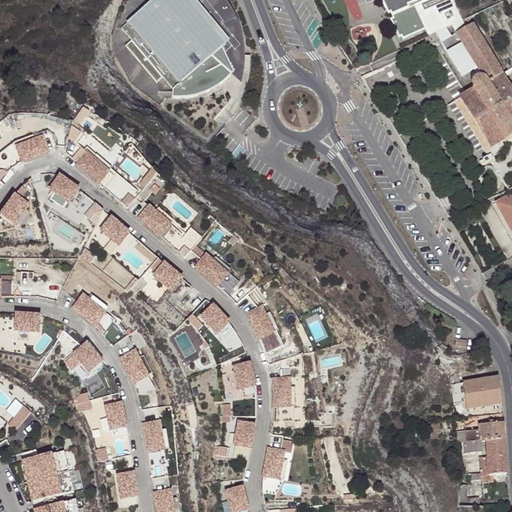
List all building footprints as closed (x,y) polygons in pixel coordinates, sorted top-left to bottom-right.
[(233,76),(249,89),(251,56),(247,55),(247,49),(238,16),(233,7),(227,0),(155,0),(122,28),(175,89),(172,98),(183,98),(193,96),(201,94),(210,91),(220,87),(233,76)] [(426,29),(429,36),(451,26),(462,21),(452,0),(382,0),(388,14),(390,13),(394,20),(392,21),(399,38),(402,37),(403,40),(426,29)] [(462,21),(451,26),(468,54),(483,78),(481,77),(478,78),(476,79),(476,80),(474,81),(474,83),(473,85),(474,87),(474,89),(465,94),(459,98),(465,107),(471,117),(474,122),(477,126),(483,136),(488,145),(483,149),(486,153),(506,140),(507,141),(511,138),(511,87),(498,65),(473,24),(466,28),(462,21)] [(437,61),(443,58),(436,47),(427,53),(431,60),(437,61)] [(453,87),(459,84),(451,71),(443,58),(437,61),(432,65),(447,90),(453,87)] [(244,102),(249,89),(233,76),(220,87),(241,107),(244,102)] [(459,98),(465,94),(459,84),(453,87),(451,93),(456,100),(459,98)] [(465,107),(459,98),(456,100),(448,105),(454,115),(465,107)] [(471,117),(465,107),(454,115),(458,121),(459,124),(471,117)] [(459,124),(465,133),(477,126),(474,122),(471,117),(459,124)] [(465,133),(471,143),(483,136),(477,126),(465,133)] [(477,153),(483,149),(488,145),(483,136),(471,143),(477,153)] [(40,137),(14,147),(20,162),(46,152),(40,137)] [(106,172),(85,154),(75,166),(96,184),(106,172)] [(77,190),(58,177),(49,190),(67,203),(77,190)] [(11,196),(0,210),(0,215),(11,224),(24,205),(11,196)] [(511,209),(506,199),(498,203),(511,228),(511,209)] [(146,206),(136,218),(157,236),(167,224),(146,206)] [(126,232),(109,217),(98,230),(116,244),(126,232)] [(204,255),(194,267),(214,285),(225,273),(204,255)] [(163,262),(152,275),(169,290),(180,278),(163,262)] [(104,314),(84,294),(73,305),(92,325),(104,314)] [(211,306),(199,317),(215,333),(227,322),(211,306)] [(259,307),(245,314),(256,338),(271,331),(259,307)] [(37,314),(15,313),(14,330),(37,331),(37,314)] [(466,348),(467,341),(456,339),(455,345),(466,348)] [(85,342),(73,352),(87,370),(100,360),(85,342)] [(134,351),(120,358),(132,382),(146,375),(134,351)] [(248,363),(232,366),(237,389),(253,385),(248,363)] [(501,398),(499,377),(477,380),(463,382),(465,402),(466,409),(502,405),(501,398)] [(287,378),(271,379),(272,406),(288,406),(287,378)] [(465,402),(463,382),(451,384),(453,403),(465,402)] [(120,402),(104,405),(109,427),(125,424),(120,402)] [(230,406),(222,406),(222,423),(230,423),(230,406)] [(158,422),(142,424),(147,451),(162,449),(158,422)] [(253,425),(237,422),(233,444),(249,447),(253,425)] [(489,424),(479,424),(481,441),(482,441),(487,441),(505,440),(504,430),(504,423),(489,424)] [(507,457),(505,440),(487,441),(488,458),(507,457)] [(478,441),(461,443),(462,454),(483,453),(482,441),(481,441),(478,441)] [(51,444),(24,451),(26,459),(35,499),(49,496),(76,490),(67,450),(53,453),(51,444)] [(282,451),(266,448),(261,475),(277,478),(282,451)] [(507,465),(507,457),(488,458),(480,459),(480,474),(480,476),(483,476),(489,475),(508,474),(507,465)] [(132,471),(116,474),(119,496),(135,494),(132,471)] [(459,486),(458,506),(479,505),(479,498),(467,498),(466,486),(459,486)] [(240,487),(224,491),(230,511),(234,511),(246,509),(240,487)] [(171,511),(168,490),(153,493),(155,511),(171,511)] [(49,496),(35,499),(36,507),(51,504),(49,496)] [(51,504),(36,507),(37,511),(80,511),(77,498),(51,504)]
